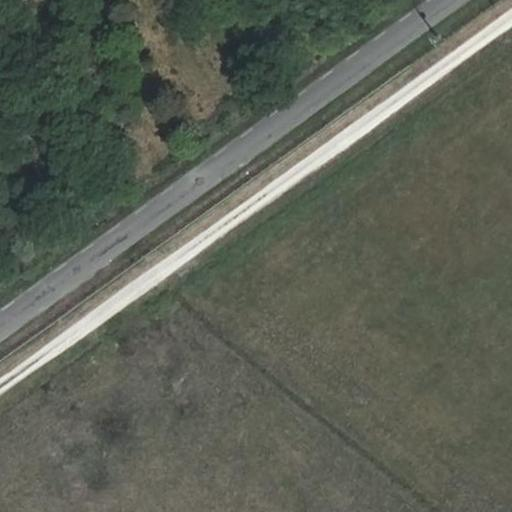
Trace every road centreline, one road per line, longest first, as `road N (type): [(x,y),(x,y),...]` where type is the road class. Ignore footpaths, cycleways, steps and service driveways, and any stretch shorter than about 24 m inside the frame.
road 1 (track): [(511,16),(0,384)]
road 2 (tertiary): [(0,324),(453,0)]
